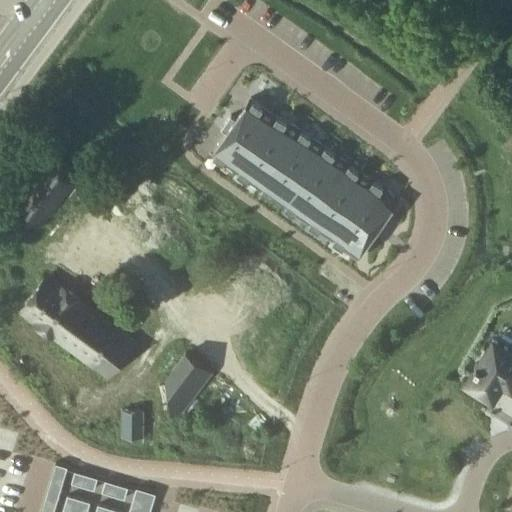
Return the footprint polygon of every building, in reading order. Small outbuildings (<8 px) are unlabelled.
[(226,131),(211,152),(356,257),(396,201),(251,97),(236,118),(231,114),(221,128),(226,131)] [(44,163),(15,202),(17,218),(26,225),(42,223),(72,184),(69,168),(60,161),(44,163)] [(48,275),(21,310),(94,366),(109,377),(109,376),(108,375),(133,341),(135,342),(121,331),(121,330),(48,275)] [(475,367),(466,381),(471,384),(479,390),(492,398),(503,381),(511,386),(511,384),(511,351),(493,339),(490,345),(484,353),(478,363),(476,362),(474,366),(475,367)] [(185,352),(166,377),(170,406),(179,413),(211,371),(185,352)] [(128,368),(123,375),(137,387),(143,380),(128,368)] [(68,418),(92,419),(92,397),(68,396),(68,418)] [(121,436),(143,436),(143,433),(143,410),(143,408),(121,408),(121,410),(121,436)] [(56,462),(40,511),(53,511),(67,466),(56,462)] [(75,470),(71,482),(94,488),(97,477),(75,470)] [(105,479),(102,491),(124,498),(128,486),(105,479)] [(136,487),(128,511),(141,511),(148,490),(136,487)] [(67,494),(61,511),(86,511),(90,501),(67,494)] [(98,503),(95,511),(119,511),(120,510),(98,503)]
